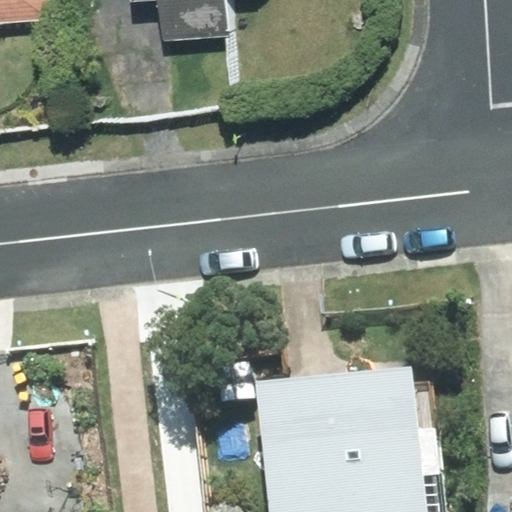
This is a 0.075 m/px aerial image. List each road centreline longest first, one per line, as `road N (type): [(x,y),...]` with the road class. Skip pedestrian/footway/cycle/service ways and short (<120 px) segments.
road 1 (residential): [(0,245),(495,188)]
road 2 (residential): [(495,188),(482,0)]
